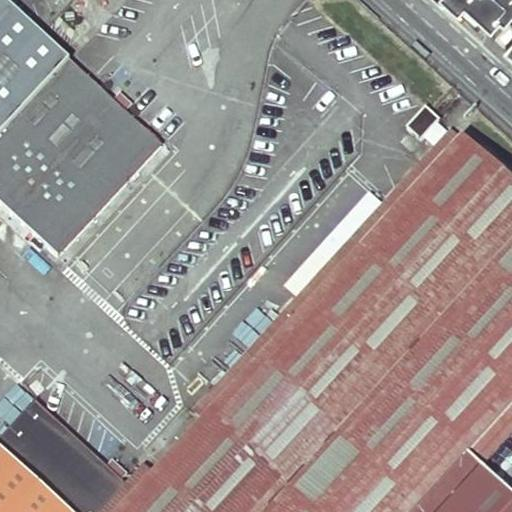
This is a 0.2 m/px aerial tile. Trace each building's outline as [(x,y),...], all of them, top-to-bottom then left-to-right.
[(163,148),(2,0),(0,0),(0,204),(60,260),(163,148)] [(511,0),(467,0),(493,24),(511,3),(511,0)] [(444,125),(427,110),(407,133),(424,148),(444,125)] [(208,417),(155,478),(123,511),(511,511),(511,493),(483,467),(511,435),(511,181),(456,130),(197,407),(208,417)] [(347,210),(359,193),(347,185),(335,201),(347,210)] [(20,392),(6,412),(18,420),(32,400),(20,392)] [(0,443),(0,450),(67,511),(123,511),(155,478),(143,467),(126,485),(37,403),(0,443)] [(0,511),(67,511),(0,450),(0,511)]
